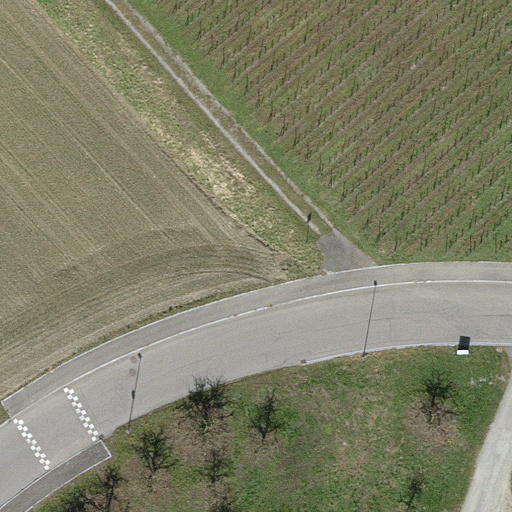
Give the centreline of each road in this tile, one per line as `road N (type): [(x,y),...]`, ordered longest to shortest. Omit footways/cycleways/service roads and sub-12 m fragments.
road 1 (residential): [(0,469),(57,427),(163,373),(293,333),(360,321),(511,314)]
road 2 (track): [(121,0),(350,259),(360,321)]
